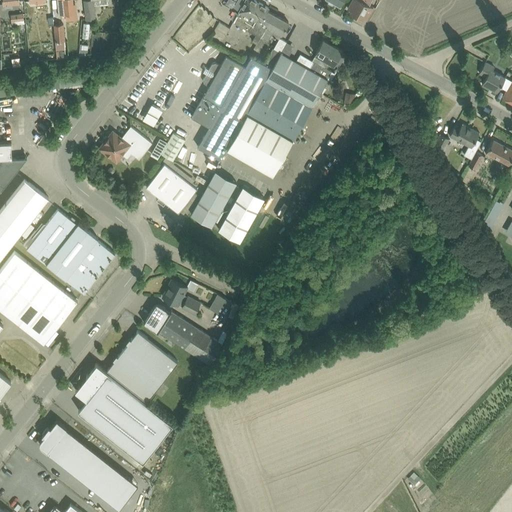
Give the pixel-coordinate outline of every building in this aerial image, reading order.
[(72,12),(70,0),(57,0),(59,14),(59,16),(72,14),(72,12)] [(86,0),(84,0),(87,19),(95,18),(94,4),(108,3),(107,0),(86,0)] [(244,0),(233,21),(242,26),(255,34),(251,40),(252,40),(247,48),(251,50),(255,45),(254,44),(256,42),(260,36),(261,37),(266,26),(273,13),(268,10),(269,7),(255,0),(244,0)] [(351,0),(348,8),(351,10),(350,11),(356,15),(364,0),(351,0)] [(364,0),(356,15),(362,18),(363,16),(366,18),(371,9),(373,6),(369,4),(370,2),(370,0),(364,0)] [(17,23),(24,23),(24,19),(23,13),(11,15),(11,21),(13,20),(13,24),(17,23)] [(266,26),(261,37),(268,41),(271,34),(279,38),(288,21),(273,13),(266,26)] [(217,45),(222,37),(224,38),(230,27),(219,21),(213,31),(209,40),(217,45)] [(63,23),(54,24),(55,41),(56,50),(63,49),(65,49),(64,40),(63,23)] [(511,56),(511,39),(510,36),(502,43),(511,56)] [(307,115),(331,71),(326,68),(330,62),(336,65),(338,66),(345,54),(343,53),(341,51),(342,50),(323,39),(315,53),(316,54),(312,60),(314,61),(309,68),(281,52),(247,111),(262,120),(241,156),(272,174),(307,115)] [(80,43),(79,54),(87,53),(88,44),(80,43)] [(197,146),(206,151),(220,159),(226,148),(247,111),(281,52),(273,47),(264,63),(251,55),(245,65),(226,54),(221,64),(215,61),(212,62),(209,68),(206,67),(203,71),(206,73),(203,78),(204,82),(209,85),(192,116),(209,125),(197,146)] [(497,92),(505,77),(492,70),(494,66),(485,61),(479,72),(486,76),(482,83),(497,92)] [(511,80),(503,97),(511,102),(511,80)] [(141,118),(152,124),(160,107),(149,102),(141,118)] [(479,132),(462,122),(460,127),(455,124),(449,135),(469,145),(464,154),(472,158),(476,151),(481,140),(476,138),(479,132)] [(116,160),(122,153),(127,157),(131,151),(140,158),(152,142),(131,125),(130,126),(133,127),(123,139),(113,131),(100,147),(116,160)] [(173,132),(161,153),(166,156),(173,160),(185,139),(173,132)] [(431,149),(441,154),(450,138),(440,133),(431,149)] [(511,149),(493,139),(486,152),(509,164),(511,158),(511,149)] [(0,157),(11,157),(11,142),(0,142),(0,157)] [(472,158),(469,165),(475,168),(482,154),(476,151),(472,158)] [(158,152),(154,158),(161,163),(166,156),(161,153),(158,152)] [(0,190),(22,163),(27,157),(11,157),(0,157),(0,190)] [(179,211),(185,203),(197,187),(165,162),(146,186),(159,196),(156,199),(163,204),(166,201),(179,211)] [(216,169),(191,213),(212,225),(237,181),(216,169)] [(0,209),(0,258),(48,197),(25,178),(0,209)] [(264,197),(243,185),(218,229),(240,241),(264,197)] [(35,228),(23,243),(28,247),(27,247),(46,262),(76,286),(84,292),(115,252),(97,238),(98,237),(79,222),(78,223),(58,208),(39,232),(35,228)] [(0,268),(0,307),(36,336),(44,342),(78,300),(15,250),(0,268)] [(163,296),(177,303),(178,304),(178,303),(182,306),(195,312),(200,302),(183,293),(187,286),(172,278),(167,287),(169,288),(165,296),(163,295),(163,296)] [(216,310),(224,296),(217,292),(209,306),(216,310)] [(221,341),(222,342),(237,312),(233,310),(217,340),(171,309),(170,311),(167,309),(167,308),(160,303),(154,305),(144,321),(158,331),(158,330),(210,363),(221,341)] [(123,349),(162,380),(178,361),(138,329),(123,349)] [(107,369),(115,375),(147,400),(162,380),(123,349),(107,369)] [(75,389),(87,398),(78,409),(143,460),(173,422),(108,371),(97,362),(75,389)] [(0,395),(11,381),(0,372),(0,395)] [(40,440),(40,442),(40,444),(41,445),(42,446),(103,495),(122,471),(57,419),(51,427),(50,426),(49,425),(42,434),(43,434),(44,435),(41,439),(40,440)] [(55,505),(49,511),(83,511),(71,502),(63,511),(62,511),(63,511),(55,505)]
